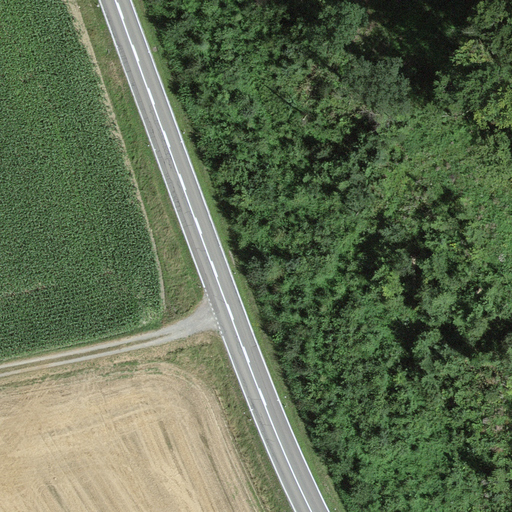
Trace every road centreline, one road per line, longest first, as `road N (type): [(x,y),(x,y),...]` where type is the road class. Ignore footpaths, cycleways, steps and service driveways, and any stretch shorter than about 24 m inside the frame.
road 1 (secondary): [(115,0),(311,511)]
road 2 (track): [(229,311),(152,338),(0,369)]
